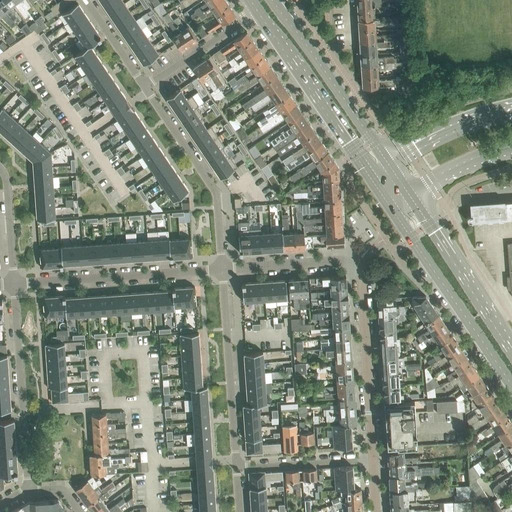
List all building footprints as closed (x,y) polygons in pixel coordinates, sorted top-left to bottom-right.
[(5,0),(0,0),(0,7),(12,21),(17,17),(9,8),(11,7),(5,0)] [(18,0),(5,0),(11,7),(14,4),(25,18),(30,15),(26,9),(18,0)] [(18,0),(26,9),(30,6),(25,0),(18,0)] [(109,0),(103,4),(109,13),(124,3),(122,0),(109,0)] [(220,0),(205,0),(207,2),(195,11),(196,12),(190,16),(192,19),(220,0)] [(225,0),(220,0),(198,15),(202,20),(214,12),(216,15),(230,6),(225,0)] [(356,0),(357,8),(374,7),(382,7),(381,0),(356,0)] [(57,3),(50,8),(52,10),(56,15),(62,11),(61,9),(57,4),(57,3)] [(78,3),(63,13),(69,22),(84,12),(78,3)] [(130,11),(124,3),(109,13),(115,22),(130,11)] [(235,15),(230,6),(216,15),(219,19),(206,27),(209,32),(235,15)] [(15,23),(12,21),(0,7),(0,17),(1,16),(11,27),(15,23)] [(358,20),(372,19),(372,13),(375,13),(374,7),(357,8),(358,20)] [(163,8),(156,12),(159,17),(166,12),(163,8)] [(52,10),(44,15),(48,20),(56,15),(52,10)] [(130,11),(115,22),(121,30),(136,20),(130,11)] [(90,20),(84,12),(69,22),(75,31),(90,20)] [(176,42),(182,51),(190,45),(174,20),(169,12),(164,16),(176,34),(172,37),(176,42)] [(34,20),(35,21),(37,24),(42,20),(44,19),(41,15),(34,20)] [(136,20),(121,30),(126,39),(146,26),(146,25),(141,16),(136,20)] [(178,17),(174,20),(190,45),(198,40),(188,26),(186,28),(178,17)] [(389,18),(372,19),(358,20),(359,32),(366,32),(366,30),(375,29),(374,25),(396,24),(396,18),(389,18)] [(37,24),(35,21),(29,27),(32,31),(34,29),(37,33),(47,26),(44,23),(42,20),(37,24)] [(75,31),(80,39),(96,29),(90,20),(75,31)] [(26,24),(20,29),(25,33),(26,35),(32,31),(29,27),(26,24)] [(146,26),(126,39),(132,47),(147,37),(152,34),(146,26)] [(366,32),(359,32),(360,42),(393,40),(409,39),(409,28),(402,29),(396,29),(396,34),(375,36),(375,31),(375,29),(366,30),(366,32)] [(96,29),(80,39),(86,47),(86,48),(90,45),(90,46),(102,38),(96,29)] [(237,45),(239,49),(253,40),(247,31),(213,54),(219,63),(227,57),(225,54),(237,45)] [(5,40),(6,41),(9,44),(16,40),(11,34),(5,40)] [(132,47),(138,56),(153,46),(147,37),(132,47)] [(409,39),(393,40),(393,44),(400,44),(400,52),(410,52),(409,39)] [(229,62),(232,66),(258,48),(253,40),(239,49),(242,53),(229,62)] [(361,55),(376,54),(376,48),(393,47),(393,44),(393,40),(360,42),(361,55)] [(86,47),(74,55),(81,64),(96,54),(90,46),(90,45),(86,48),(86,47)] [(159,54),(153,46),(138,56),(144,64),(159,54)] [(258,48),(232,66),(236,71),(249,63),(251,66),(264,57),(258,48)] [(87,73),(102,63),(96,54),(81,64),(87,73)] [(396,63),(396,59),(393,59),(393,57),(376,58),(376,54),(361,55),(361,65),(377,64),(377,62),(384,61),(385,64),(396,63)] [(201,62),(219,87),(221,90),(225,87),(223,84),(215,72),(218,70),(209,57),(201,62)] [(238,87),(244,83),(270,66),(264,57),(251,66),(253,69),(241,78),(231,85),(234,89),(234,90),(238,87)] [(201,62),(193,67),(203,81),(206,79),(214,90),(219,87),(201,62)] [(93,82),(108,72),(102,63),(87,73),(93,82)] [(385,64),(377,64),(361,65),(362,77),(377,76),(377,70),(407,68),(406,63),(396,63),(385,64)] [(270,66),(244,83),(238,87),(241,92),(247,88),(260,79),(263,84),(276,75),(270,66)] [(62,69),(53,75),(60,84),(68,77),(62,69)] [(93,82),(99,91),(114,81),(108,72),(93,82)] [(413,93),(411,76),(411,74),(401,74),(402,93),(413,93)] [(251,106),(265,96),(283,84),(276,75),(263,84),(266,89),(254,97),(243,105),(246,109),(251,106)] [(378,80),(377,76),(362,77),(362,83),(363,87),(393,85),(395,85),(395,82),(394,79),(378,80)] [(200,90),(203,88),(196,77),(191,81),(198,91),(200,90)] [(121,90),(114,81),(99,91),(105,101),(121,90)] [(276,103),(286,96),(289,94),(283,84),(265,96),(251,106),(254,111),(260,107),(273,98),(276,103)] [(180,89),(166,98),(173,108),(187,99),(187,98),(180,89)] [(121,90),(105,101),(112,110),(126,100),(126,101),(127,100),(121,90)] [(223,94),(221,90),(212,95),(216,101),(224,96),(223,94)] [(271,113),(266,116),(270,121),(270,122),(296,104),(291,96),(289,94),(286,96),(276,103),(277,105),(269,110),(271,113)] [(187,99),(173,108),(180,118),(196,107),(199,105),(192,95),(187,98),(187,99)] [(270,121),(261,127),(261,128),(264,132),(273,126),(285,117),(289,123),(302,113),(296,104),(270,122),(270,121)] [(0,124),(10,114),(2,107),(0,108),(0,124)] [(196,107),(180,118),(187,128),(200,119),(201,119),(204,117),(196,107)] [(118,119),(124,128),(139,118),(133,109),(118,119)] [(279,143),(283,140),(309,123),(302,113),(289,123),(291,127),(271,141),(274,146),(279,143)] [(0,124),(0,130),(4,135),(17,121),(10,114),(0,124)] [(230,120),(236,129),(243,124),(238,115),(230,120)] [(145,127),(139,118),(124,128),(130,137),(145,127)] [(200,119),(187,128),(194,138),(207,129),(207,128),(201,119),(200,119)] [(17,121),(4,135),(12,141),(24,127),(17,121)] [(279,143),(274,146),(278,151),(299,137),(302,141),(315,132),(309,123),(283,140),(279,143)] [(207,129),(194,138),(200,148),(218,136),(211,126),(207,128),(207,129)] [(242,126),(236,130),(243,140),(249,136),(242,126)] [(24,127),(12,141),(19,148),(31,134),(24,127)] [(130,137),(124,141),(131,150),(136,146),(152,136),(145,127),(130,137)] [(292,155),(296,160),(322,142),(315,132),(302,141),(305,146),(292,155)] [(26,154),(38,141),(31,134),(19,148),(26,154)] [(143,155),(158,145),(152,136),(136,146),(143,155)] [(218,136),(200,148),(207,158),(223,147),(223,148),(225,146),(218,136)] [(38,141),(26,154),(33,160),(50,152),(38,141)] [(322,142),(296,160),(287,165),(290,170),(299,164),(311,156),(314,161),(328,151),(322,142)] [(143,155),(149,164),(164,154),(158,145),(143,155)] [(249,149),(253,155),(257,152),(258,150),(255,145),(249,149)] [(223,147),(207,158),(214,168),(229,157),(223,148),(223,147)] [(335,161),(328,151),(314,161),(302,169),(291,176),(295,181),(305,174),(318,165),(321,170),(335,161)] [(50,152),(33,160),(34,170),(52,169),(50,152)] [(170,163),(164,154),(149,164),(155,174),(170,163)] [(261,155),(255,159),(262,169),(267,165),(261,155)] [(229,157),(214,168),(221,178),(237,167),(230,156),(229,157)] [(316,180),(323,179),(339,178),(338,166),(335,161),(321,170),(315,174),(316,180)] [(155,174),(161,183),(176,172),(170,163),(155,174)] [(52,169),(34,170),(34,180),(53,179),(52,169)] [(161,183),(167,192),(182,181),(176,172),(161,183)] [(275,187),(281,182),(275,173),(269,177),(275,187)] [(307,188),(307,191),(340,189),(339,178),(323,179),(323,184),(307,185),(307,188)] [(53,189),(53,179),(34,180),(35,190),(53,189)] [(188,190),(182,181),(167,192),(173,201),(188,190)] [(299,184),(286,193),(293,192),(301,191),(301,188),(301,186),(299,184)] [(54,198),(53,189),(35,190),(36,200),(54,198)] [(301,191),(293,192),(294,197),(324,195),(324,201),(341,200),(340,189),(307,191),(301,191)] [(36,200),(36,209),(55,208),(54,198),(36,200)] [(155,200),(147,205),(151,210),(152,211),(163,210),(160,206),(159,206),(155,200)] [(303,214),(325,212),(341,211),(341,200),(324,201),(325,206),(309,208),(308,202),(302,203),(302,211),(303,214)] [(473,221),(507,219),(506,202),(471,204),(472,215),(469,215),(468,216),(467,217),(467,218),(467,219),(467,220),(468,221),(469,221),(470,221),(473,221)] [(55,218),(55,208),(36,209),(37,219),(55,218)] [(296,249),(305,248),(304,236),(304,230),(303,225),(303,219),(303,214),(302,211),(297,211),(297,216),(298,232),(295,233),(293,233),(294,249),(296,249)] [(303,225),(310,224),(342,222),(341,211),(325,212),(325,217),(303,219),(303,225)] [(288,214),(282,214),(282,218),(283,231),(284,250),(294,249),(293,233),(289,233),(288,217),(288,214)] [(326,228),(327,235),(343,234),(342,222),(310,224),(303,225),(304,230),(326,228)] [(250,229),(249,229),(251,252),(261,251),(260,233),(261,233),(261,228),(260,228),(250,229)] [(249,229),(238,230),(239,246),(240,253),(251,252),(249,229)] [(283,231),(271,232),(272,251),(284,250),(283,231)] [(261,233),(260,233),(261,251),(272,251),(271,232),(261,233)] [(343,234),(327,235),(304,236),(305,248),(305,249),(305,248),(313,248),(313,242),(326,241),(327,247),(330,247),(332,247),(332,246),(335,246),(338,246),(339,246),(343,246),(344,245),(343,245),(343,235),(343,234)] [(169,238),(158,239),(160,258),(170,257),(170,258),(171,258),(169,239),(169,238)] [(180,239),(182,257),(192,256),(191,238),(180,239)] [(158,239),(148,240),(149,258),(160,258),(158,239)] [(171,258),(182,257),(180,239),(169,240),(171,258)] [(148,240),(137,241),(138,259),(149,258),(148,240)] [(137,241),(126,242),(127,260),(138,259),(137,241)] [(115,242),(104,243),(105,261),(116,261),(115,242)] [(126,242),(115,242),(116,261),(127,260),(126,242)] [(104,243),(93,244),(95,262),(105,261),(104,243)] [(93,244),(82,245),(84,263),(95,262),(93,244)] [(72,245),(61,246),(61,247),(62,266),(63,266),(63,265),(73,264),(72,245)] [(82,245),(72,245),(73,264),(84,263),(82,245)] [(51,266),(62,266),(61,247),(50,248),(51,266)] [(50,248),(39,249),(40,267),(51,266),(50,248)] [(330,287),(347,286),(346,275),(309,278),(310,283),(317,282),(317,284),(330,283),(330,287)] [(307,278),(298,279),(300,309),(306,308),(305,303),(309,303),(309,294),(307,278)] [(294,309),(300,309),(300,308),(298,279),(288,280),(289,296),(293,296),(294,309)] [(275,280),(264,281),(265,300),(276,299),(275,280)] [(286,280),(275,280),(276,299),(287,298),(286,280)] [(253,282),(254,301),(265,300),(264,281),(253,282)] [(254,301),(253,282),(242,283),(243,302),(254,301)] [(195,286),(183,287),(185,306),(196,305),(195,297),(195,286)] [(311,298),(318,298),(347,296),(347,286),(330,287),(330,291),(311,292),(311,298)] [(185,306),(183,287),(172,288),(172,290),(173,307),(174,306),(185,306)] [(173,307),(172,290),(161,291),(163,310),(175,309),(174,306),(173,307)] [(163,310),(161,291),(151,292),(152,310),(163,310)] [(141,311),(140,292),(129,293),(131,312),(141,311)] [(140,292),(141,311),(152,310),(151,292),(140,292)] [(131,312),(129,293),(119,294),(120,313),(131,312)] [(120,313),(119,294),(108,295),(109,313),(120,313)] [(65,295),(54,296),(55,315),(66,314),(67,314),(65,298),(65,295)] [(97,295),(87,296),(88,315),(99,314),(97,295)] [(109,313),(108,295),(97,295),(99,314),(109,313)] [(425,295),(412,296),(413,304),(417,312),(430,303),(425,295)] [(44,316),(55,315),(54,296),(43,297),(44,308),(44,316)] [(88,315),(87,296),(76,297),(77,316),(88,315)] [(332,307),(348,306),(347,296),(318,298),(318,304),(331,303),(332,307)] [(67,314),(66,314),(66,316),(77,316),(76,297),(65,298),(67,314)] [(395,297),(377,298),(378,315),(403,314),(406,313),(406,308),(406,305),(398,306),(396,306),(395,297)] [(417,312),(424,323),(438,313),(430,303),(417,312)] [(319,318),(349,316),(348,306),(332,307),(332,311),(319,312),(319,318)] [(439,315),(438,313),(424,323),(425,324),(429,329),(420,336),(417,337),(420,342),(423,340),(445,325),(439,315)] [(403,314),(378,315),(379,323),(379,327),(379,329),(381,329),(387,328),(388,330),(396,330),(395,329),(395,328),(395,320),(403,320),(403,314)] [(333,328),(349,326),(349,316),(319,318),(320,324),(333,323),(333,328)] [(435,339),(439,344),(452,335),(445,325),(423,340),(426,345),(435,339)] [(333,338),(350,336),(349,326),(333,328),(320,328),(320,334),(333,333),(333,338)] [(381,329),(379,329),(380,332),(380,333),(380,337),(380,344),(409,342),(412,341),(412,338),(405,338),(405,337),(396,337),(396,330),(388,330),(387,328),(381,329)] [(180,334),(181,345),(199,343),(198,332),(180,334)] [(459,345),(452,335),(439,344),(442,349),(433,355),(434,357),(428,361),(430,364),(436,360),(459,345)] [(333,338),(319,339),(320,349),(351,347),(350,336),(333,338)] [(409,342),(380,344),(381,350),(381,355),(381,358),(383,358),(397,357),(397,356),(402,356),(402,350),(409,349),(409,342)] [(65,354),(64,343),(45,344),(46,355),(65,354)] [(181,345),(181,356),(200,354),(199,343),(181,345)] [(425,353),(419,343),(415,346),(416,347),(421,355),(425,353)] [(459,345),(436,360),(439,365),(449,358),(452,364),(466,355),(459,345)] [(351,347),(319,349),(320,355),(326,354),(326,359),(334,358),(335,360),(343,360),(343,358),(352,357),(351,347)] [(301,350),(296,350),(297,359),(299,361),(305,360),(305,359),(301,359),(301,350)] [(244,353),(245,363),(263,362),(263,351),(246,353),(244,353)] [(65,354),(46,355),(47,366),(66,365),(65,354)] [(201,365),(200,354),(181,356),(182,367),(201,365)] [(466,355),(452,364),(456,369),(446,375),(449,380),(472,365),(466,355)] [(335,365),(323,366),(317,366),(317,372),(323,372),(353,370),(352,359),(352,357),(343,358),(343,360),(335,360),(335,365)] [(383,358),(381,358),(381,360),(382,365),(382,372),(407,370),(406,364),(404,364),(403,357),(397,358),(397,357),(383,358)] [(264,372),(263,362),(245,363),(245,373),(264,372)] [(307,373),(306,363),(295,364),(296,374),(307,373)] [(48,377),(66,376),(66,365),(47,366),(48,377)] [(202,376),(201,365),(182,367),(183,378),(202,376)] [(461,387),(466,384),(479,375),(472,365),(449,380),(453,385),(458,382),(461,387)] [(0,377),(8,377),(8,366),(0,366),(0,377)] [(426,367),(424,368),(426,381),(430,378),(432,377),(426,367)] [(337,381),(353,380),(353,370),(317,372),(318,379),(326,379),(328,377),(336,376),(337,381)] [(407,376),(407,370),(382,372),(383,386),(399,385),(398,376),(407,376)] [(246,383),(265,382),(264,372),(245,373),(246,383)] [(486,385),(479,375),(466,384),(461,387),(460,388),(463,393),(456,398),(458,400),(464,400),(472,394),(486,385)] [(51,388),(67,387),(66,376),(48,377),(48,388),(51,388)] [(184,389),(191,388),(207,387),(207,386),(202,386),(202,376),(183,378),(184,389)] [(0,377),(0,388),(9,388),(8,377),(0,377)] [(430,378),(426,381),(426,391),(434,387),(430,378)] [(316,393),(324,392),(354,390),(353,380),(337,381),(337,385),(324,386),(324,388),(316,388),(316,393)] [(246,383),(247,393),(266,392),(265,382),(246,383)] [(399,385),(383,386),(384,400),(408,398),(415,398),(415,393),(408,394),(408,393),(399,393),(399,385)] [(493,395),(486,385),(472,394),(475,399),(471,402),(471,409),(478,404),(493,395)] [(68,401),(83,400),(89,399),(88,391),(83,391),(67,393),(67,387),(51,388),(52,402),(68,401)] [(208,398),(207,387),(191,388),(192,400),(208,398)] [(434,387),(426,391),(427,397),(435,397),(434,387)] [(0,399),(10,399),(9,388),(0,388),(0,399)] [(317,393),(314,393),(315,397),(325,396),(325,397),(338,396),(338,403),(347,403),(346,401),(355,400),(354,390),(317,393)] [(266,402),(266,392),(247,393),(248,404),(266,402)] [(500,405),(493,395),(478,404),(480,406),(475,410),(477,413),(467,420),(470,425),(500,405)] [(193,411),(209,410),(208,398),(192,400),(193,411)] [(0,399),(0,410),(11,410),(10,399),(0,399)] [(326,415),(356,413),(355,400),(346,401),(347,403),(338,403),(339,408),(326,409),(326,415)] [(384,402),(386,430),(387,448),(417,446),(414,400),(384,402)] [(457,400),(436,402),(437,413),(457,412),(457,401),(457,400)] [(457,401),(457,412),(465,411),(464,401),(457,401)] [(266,403),(266,402),(248,404),(243,404),(244,416),(260,415),(259,404),(266,403)] [(500,405),(470,425),(467,427),(470,431),(488,420),(492,424),(506,415),(500,405)] [(209,421),(209,410),(193,411),(194,422),(209,421)] [(101,413),(91,414),(92,424),(107,423),(107,417),(112,417),(112,418),(118,418),(118,421),(125,420),(124,412),(101,413)] [(352,423),(356,423),(356,413),(326,415),(326,420),(340,419),(340,424),(352,423)] [(245,429),(261,428),(260,415),(244,416),(245,429)] [(492,424),(481,431),(484,436),(495,429),(498,433),(499,434),(511,425),(511,424),(506,415),(492,424)] [(14,420),(0,420),(0,431),(14,431),(14,420)] [(194,434),(210,433),(209,421),(194,422),(194,434)] [(299,422),(300,432),(300,443),(314,442),(314,432),(309,432),(309,427),(305,427),(304,421),(299,422)] [(107,423),(92,424),(92,435),(117,433),(117,432),(126,432),(125,427),(115,428),(115,423),(107,423)] [(296,424),(282,425),(284,451),(297,450),(298,450),(296,424)] [(352,424),(332,425),(333,436),(353,435),(352,424)] [(491,446),(483,451),(486,456),(494,451),(501,447),(511,439),(511,425),(499,434),(502,439),(491,446)] [(245,429),(246,441),(261,440),(261,428),(245,429)] [(0,442),(15,442),(14,431),(0,431),(0,442)] [(117,433),(92,435),(93,444),(108,443),(108,439),(126,438),(126,436),(126,432),(117,432),(117,433)] [(210,433),(194,434),(195,445),(211,444),(210,433)] [(466,433),(456,434),(457,443),(467,443),(467,440),(466,433)] [(351,435),(333,436),(334,448),(352,446),(351,435)] [(471,437),(467,440),(467,443),(467,455),(474,451),(478,448),(471,437)] [(505,458),(511,453),(511,439),(501,447),(505,452),(503,455),(498,459),(500,462),(505,458)] [(261,440),(246,441),(247,454),(262,452),(281,451),(280,443),(262,444),(261,440)] [(0,453),(16,453),(15,442),(0,442),(0,453)] [(94,454),(110,453),(130,452),(129,448),(118,448),(108,449),(108,443),(93,444),(94,454)] [(211,444),(195,445),(196,456),(211,455),(211,457),(212,457),(211,444)] [(388,463),(405,462),(420,461),(420,457),(422,457),(422,455),(403,456),(403,450),(387,451),(388,463)] [(0,453),(0,464),(17,464),(16,453),(0,453)] [(90,454),(90,464),(117,463),(125,462),(124,457),(110,458),(110,453),(94,454),(90,454)] [(511,453),(505,458),(500,462),(502,465),(509,461),(511,465),(511,453)] [(138,472),(148,471),(147,461),(140,461),(137,461),(138,472)] [(405,462),(388,463),(388,467),(389,476),(404,475),(434,473),(434,467),(417,468),(417,464),(406,465),(405,462)] [(117,467),(117,463),(90,464),(91,475),(102,474),(115,473),(114,467),(117,467)] [(0,490),(4,488),(3,475),(17,475),(17,464),(0,464),(0,490)] [(469,482),(475,479),(479,476),(473,465),(468,468),(469,482)] [(212,467),(197,468),(198,480),(213,479),(212,466),(211,466),(212,467)] [(352,466),(334,467),(335,479),(353,477),(352,466)] [(317,479),(317,473),(317,468),(302,469),(303,480),(303,492),(309,491),(308,480),(317,479)] [(300,492),(299,480),(299,470),(285,471),(285,481),(292,481),(293,488),(295,488),(296,492),(300,492)] [(249,473),(249,485),(265,484),(265,480),(266,480),(283,479),(282,471),(265,472),(264,472),(249,473)] [(404,475),(389,476),(390,490),(417,488),(417,483),(411,484),(410,477),(404,477),(404,475)] [(82,497),(98,485),(102,483),(99,479),(95,482),(91,477),(75,489),(82,497)] [(353,477),(335,479),(335,490),(340,489),(340,490),(354,489),(353,477)] [(213,479),(198,480),(198,492),(214,490),(213,479)] [(469,482),(469,485),(470,498),(482,490),(475,479),(469,482)] [(498,483),(492,489),(498,497),(509,489),(507,486),(503,480),(498,483)] [(98,485),(82,497),(87,505),(114,486),(115,485),(112,481),(101,489),(98,485)] [(249,485),(250,498),(266,497),(265,484),(249,485)] [(470,498),(469,485),(456,486),(457,496),(460,495),(461,501),(470,500),(470,498)] [(87,505),(92,511),(94,511),(106,504),(102,499),(116,489),(114,486),(87,505)] [(341,496),(331,499),(333,504),(335,503),(341,501),(361,500),(360,488),(356,488),(354,489),(340,490),(341,496)] [(390,503),(408,502),(417,501),(417,495),(422,495),(422,488),(417,488),(390,490),(390,503)] [(199,503),(215,502),(214,490),(198,492),(199,503)] [(490,502),(482,490),(470,498),(470,500),(471,502),(474,503),(485,506),(490,502)] [(251,510),(267,509),(266,497),(250,498),(251,510)] [(111,511),(126,501),(124,498),(109,509),(106,504),(94,511),(111,511)] [(22,505),(25,511),(57,511),(63,508),(64,507),(58,499),(37,501),(29,501),(22,505)] [(495,499),(490,502),(485,506),(487,507),(496,511),(497,511),(502,509),(495,499)] [(341,501),(335,503),(336,508),(342,506),(342,511),(361,511),(362,511),(361,500),(341,501)] [(470,500),(461,501),(453,501),(453,511),(471,511),(471,502),(470,500)] [(453,511),(453,501),(443,502),(444,511),(453,511)] [(215,511),(215,502),(199,503),(199,511),(215,511)] [(408,502),(390,503),(390,511),(423,511),(423,509),(416,510),(416,509),(408,509),(408,502)] [(474,503),(471,502),(471,511),(486,511),(487,507),(485,506),(474,503)]
